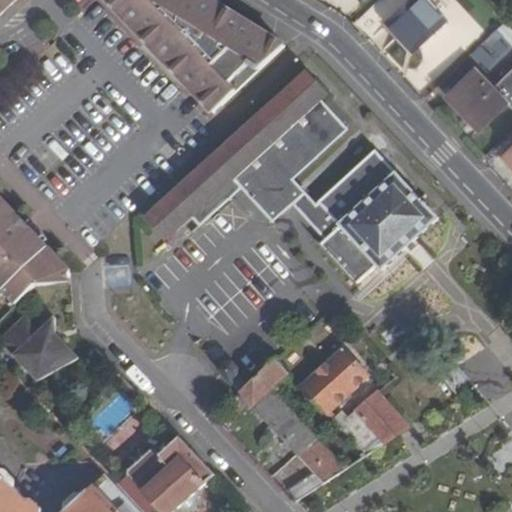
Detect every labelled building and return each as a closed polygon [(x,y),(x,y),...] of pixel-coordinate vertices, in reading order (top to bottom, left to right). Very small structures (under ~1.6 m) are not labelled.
[(0,19),(20,0),(15,0),(5,10),(0,14),(0,19)] [(0,0),(0,5),(5,10),(15,0),(0,0)] [(224,104),(126,0),(113,0),(217,111),(224,104)] [(217,0),(126,0),(224,104),(288,43),(217,0)] [(439,0),(407,0),(393,14),(420,45),(454,16),(439,0)] [(420,45),(393,14),(388,18),(415,49),(420,45)] [(452,89),(485,124),(511,99),(511,73),(507,68),(497,78),(481,61),(452,89)] [(201,223),(230,197),(243,184),(268,210),(288,192),(296,200),(329,235),(323,241),(318,236),(316,237),(363,289),(365,287),(359,280),(380,261),(385,267),(441,216),(377,148),(318,203),(293,175),(346,127),(320,98),(327,92),(306,70),(148,215),(168,237),(194,215),(201,223)] [(276,219),(296,200),(288,192),(268,210),(276,219)] [(0,281),(21,304),(38,286),(73,284),(73,270),(0,194),(0,281)] [(0,341),(41,384),(83,359),(61,336),(59,318),(42,332),(26,317),(0,341)] [(323,406),(336,418),(341,414),(335,407),(370,375),(347,348),(304,386),(323,406)] [(291,372),(277,358),(251,383),(244,389),(242,391),(255,405),(274,388),(291,372)] [(223,368),(244,389),(251,383),(241,372),(241,368),(234,360),(230,361),(223,368)] [(325,483),(348,467),(306,421),(274,388),(255,405),(316,470),(291,486),(299,499),(325,483)] [(369,454),(415,423),(382,388),(340,424),(369,454)] [(348,467),(369,454),(340,424),(336,418),(323,406),(306,421),(348,467)] [(161,511),(172,511),(218,473),(181,435),(162,451),(155,445),(117,480),(147,511),(158,511),(160,511),(161,511)] [(0,511),(126,511),(104,488),(101,486),(72,511),(43,511),(34,501),(20,487),(20,481),(11,471),(5,472),(0,466),(0,511)] [(147,511),(117,480),(111,475),(104,482),(104,488),(126,511),(147,511)] [(41,500),(34,501),(43,511),(47,511),(49,508),(41,500)]
